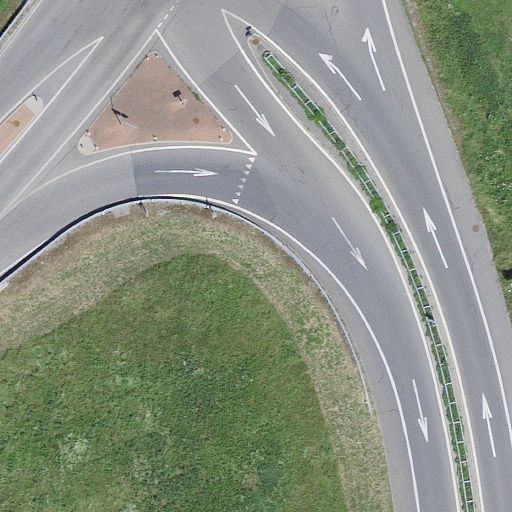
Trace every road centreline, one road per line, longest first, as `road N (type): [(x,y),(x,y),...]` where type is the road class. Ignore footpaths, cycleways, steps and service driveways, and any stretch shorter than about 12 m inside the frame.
road 1 (motorway): [(505,511),(460,301),(380,95)]
road 2 (motorway): [(0,208),(104,177),(198,171),(247,178),(344,229)]
road 3 (motorway): [(344,229),(408,353),(439,511)]
road 4 (motorway): [(168,0),(344,229)]
road 5 (secondary): [(0,150),(112,0)]
road 6 (motorway): [(380,95),(324,39),(267,0)]
